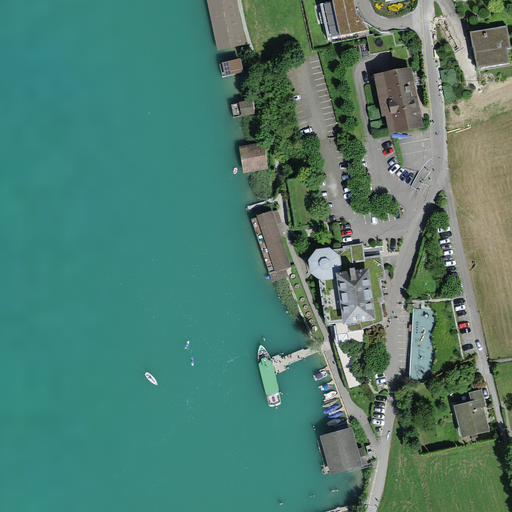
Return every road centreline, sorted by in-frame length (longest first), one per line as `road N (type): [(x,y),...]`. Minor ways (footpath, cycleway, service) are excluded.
road 1 (residential): [(429,20),(440,176),(398,301),(388,430)]
road 2 (track): [(281,196),(241,0)]
